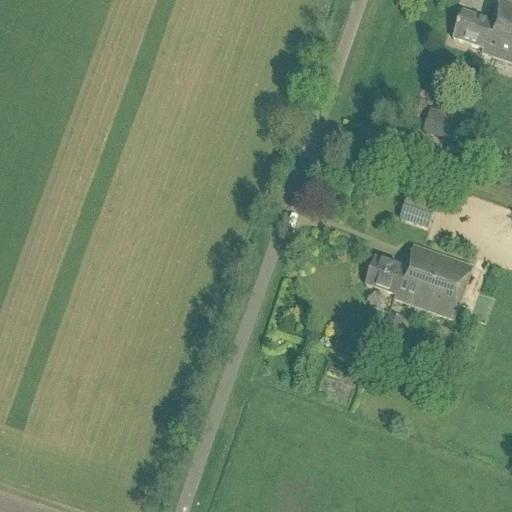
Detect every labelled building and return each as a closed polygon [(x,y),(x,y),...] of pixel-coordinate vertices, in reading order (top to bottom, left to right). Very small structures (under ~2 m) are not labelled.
[(511,68),(511,9),(501,6),(494,27),(462,16),(453,44),(483,55),(482,58),(511,68)] [(452,146),(461,121),(434,112),(426,137),(452,146)] [(454,144),(469,149),(476,131),(460,125),(454,144)] [(406,222),(433,234),(438,223),(411,212),(406,222)] [(455,326),(474,273),(413,252),(406,274),(375,263),(366,290),(396,301),(394,305),(455,326)] [(397,364),(410,329),(393,322),(389,331),(383,329),(374,355),(397,364)]
